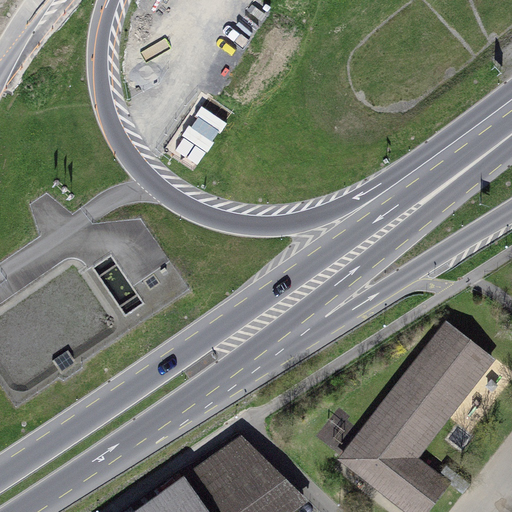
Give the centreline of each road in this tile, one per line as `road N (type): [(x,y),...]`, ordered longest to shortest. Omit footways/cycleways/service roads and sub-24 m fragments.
road 1 (primary): [(511,122),(322,215),(272,226),(220,221),(152,183),(118,140),(97,67),(109,0)]
road 2 (primary): [(32,506),(511,213)]
road 3 (primary): [(462,172),(0,474)]
road 4 (primary): [(32,506),(351,274),(462,172)]
